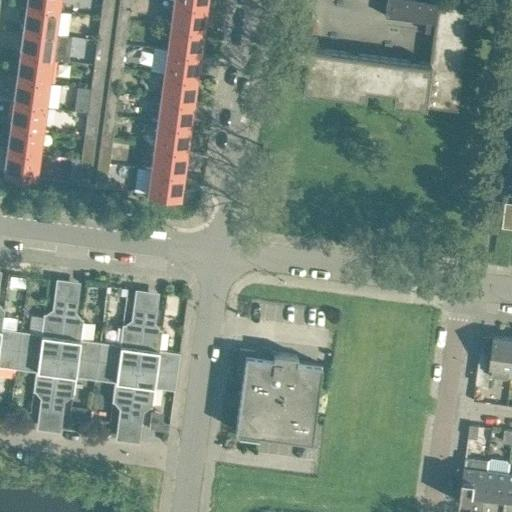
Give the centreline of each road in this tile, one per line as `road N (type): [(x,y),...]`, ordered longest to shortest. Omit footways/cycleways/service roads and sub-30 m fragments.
road 1 (residential): [(217,260),(253,0)]
road 2 (residential): [(462,289),(217,260)]
road 3 (residential): [(217,260),(0,232)]
road 4 (residential): [(193,457),(217,260)]
road 5 (residential): [(193,457),(0,431)]
